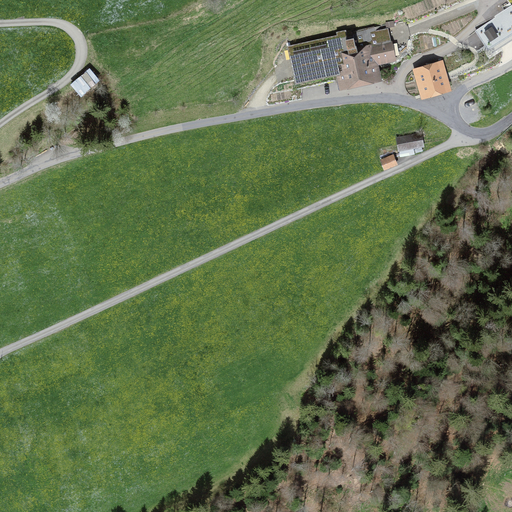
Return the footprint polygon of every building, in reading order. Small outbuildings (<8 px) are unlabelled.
[(478,29),(488,44),(511,28),(511,27),(500,9),(490,15),(493,19),(478,29)] [(375,32),(374,28),(338,35),(338,38),(291,48),(297,78),(339,69),(342,84),(374,77),(372,65),(392,61),(388,43),(386,43),(384,30),(375,32)] [(437,67),(418,73),(425,94),(444,88),(437,67)] [(76,89),(91,82),(85,71),(71,78),(76,89)] [(421,134),(395,138),(397,151),(423,147),(421,134)] [(392,156),(381,161),(385,169),(395,165),(392,156)]
